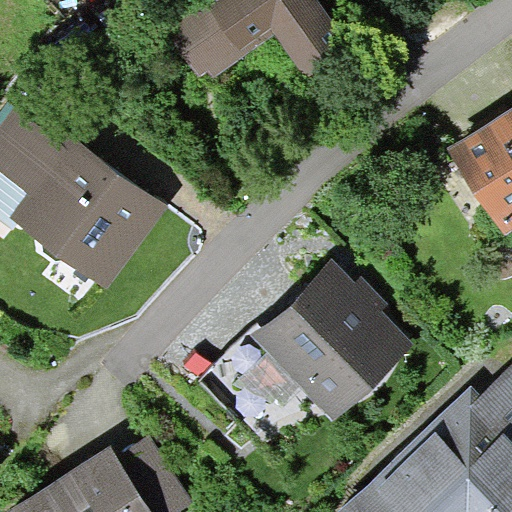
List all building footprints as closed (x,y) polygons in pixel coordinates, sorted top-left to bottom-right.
[(356,46),(324,0),(200,0),(182,13),(194,30),(184,37),(211,77),(287,26),(318,72),(356,46)] [(511,108),(451,150),(501,225),(511,217),(511,108)] [(96,277),(152,202),(70,141),(54,162),(1,123),(0,124),(0,172),(30,195),(15,216),(39,234),(37,236),(39,250),(51,259),(66,257),(67,255),(96,277)] [(372,365),(394,344),(326,272),(261,333),(330,406),(346,391),(362,391),(373,381),(373,366),(372,365)] [(511,511),(511,425),(479,391),(351,511),(511,511)] [(133,511),(100,460),(19,511),(133,511)]
